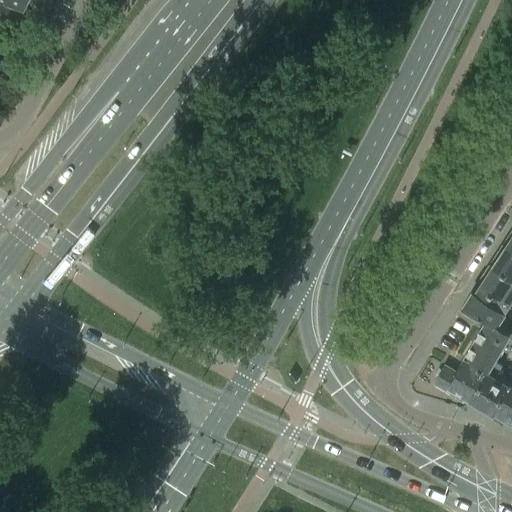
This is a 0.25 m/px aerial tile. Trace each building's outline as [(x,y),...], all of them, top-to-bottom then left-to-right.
[(0,0),(0,20),(14,28),(22,12),(0,0)] [(491,53),(478,80),(491,86),(502,62),(504,59),(491,53)] [(511,249),(511,228),(503,243),(511,249)] [(511,278),(511,249),(503,243),(490,264),(511,278)] [(511,278),(490,264),(477,284),(511,306),(511,278)] [(511,311),(511,306),(477,284),(460,310),(473,318),(477,312),(496,325),(504,313),(509,317),(511,311)] [(477,312),(473,318),(483,325),(455,372),(444,365),(434,382),(467,402),(469,397),(511,422),(511,334),(496,325),(477,312)]
